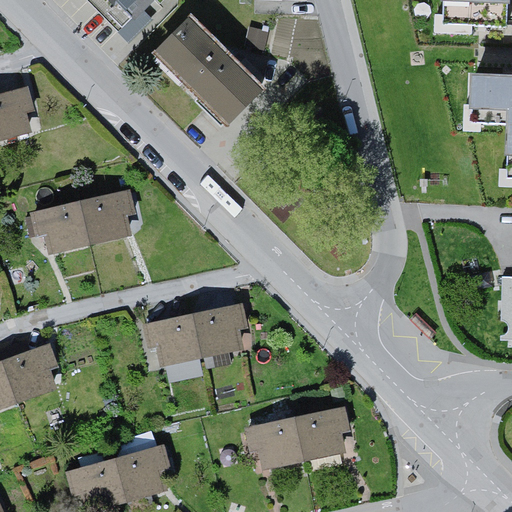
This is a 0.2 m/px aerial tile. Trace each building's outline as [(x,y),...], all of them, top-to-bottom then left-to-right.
[(87,0),(116,28),(143,0),(87,0)] [(503,11),(503,0),(451,0),(451,8),(503,11)] [(222,126),(257,89),(185,22),(150,59),(222,126)] [(511,81),(474,80),(472,121),(511,123),(511,81)] [(0,154),(25,147),(17,122),(9,98),(0,100),(0,154)] [(35,235),(39,260),(119,245),(114,220),(109,195),(30,210),(35,235)] [(511,289),(502,289),(498,348),(511,348),(511,289)] [(144,356),(148,379),(228,363),(223,338),(218,313),(139,328),(144,356)] [(0,413),(48,398),(39,373),(31,349),(0,358),(0,413)] [(253,451),(257,476),(337,461),(332,436),(327,410),(248,426),(253,451)] [(71,496),(76,511),(105,511),(157,495),(149,471),(140,446),(63,472),(71,496)]
